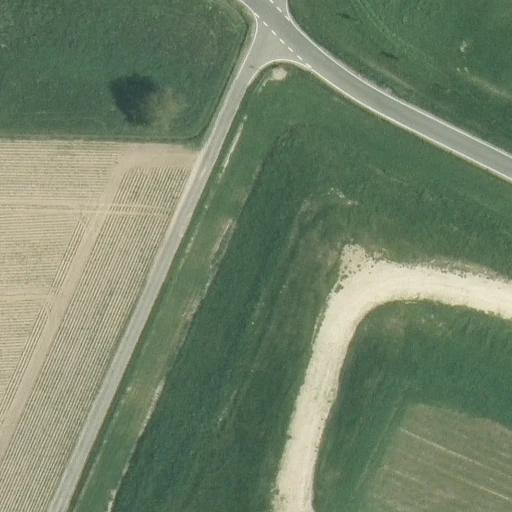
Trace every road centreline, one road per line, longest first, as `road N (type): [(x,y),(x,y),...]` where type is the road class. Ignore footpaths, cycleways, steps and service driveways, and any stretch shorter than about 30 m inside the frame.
road 1 (unclassified): [(63,511),(276,12)]
road 2 (unclassified): [(511,156),(407,103),(276,12)]
